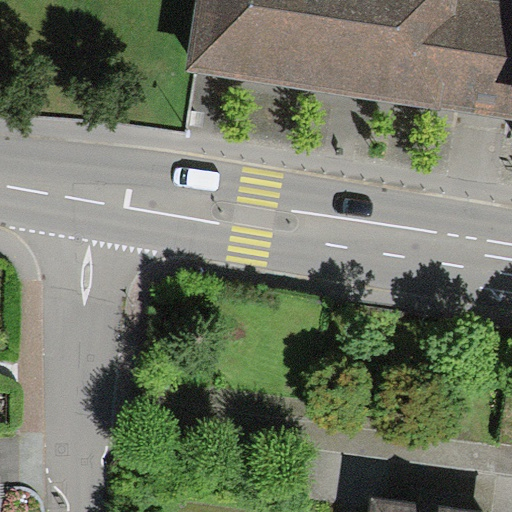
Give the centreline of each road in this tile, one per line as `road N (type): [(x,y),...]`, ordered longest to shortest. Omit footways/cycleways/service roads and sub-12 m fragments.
road 1 (primary): [(96,201),(465,259)]
road 2 (residential): [(96,201),(83,237),(74,511)]
road 3 (residential): [(500,0),(465,259)]
